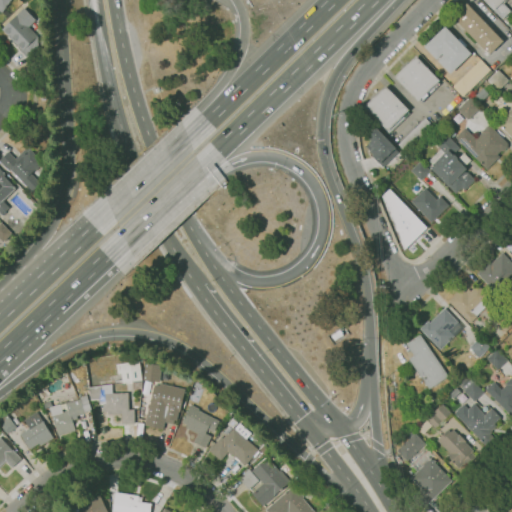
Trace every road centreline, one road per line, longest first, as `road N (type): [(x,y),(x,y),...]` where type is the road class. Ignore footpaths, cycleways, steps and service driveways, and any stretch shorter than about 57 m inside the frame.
road 1 (motorway): [(378,481),(364,271),(327,175),(319,117),(336,67),(398,0)]
road 2 (primary): [(338,423),(208,260),(183,215),(136,102),(113,0)]
road 3 (motorway): [(0,392),(84,337),(158,337),(204,363),(364,511)]
road 4 (residential): [(433,0),(349,105),(350,162),(401,285)]
road 5 (motorway): [(199,165),(282,158),(309,175),(323,211),(317,247),(280,279),(254,282),(208,260)]
road 6 (primary): [(93,0),(130,158),(198,290)]
road 7 (motorway): [(199,165),(375,0)]
road 8 (residential): [(17,511),(66,473),(106,460),(170,469),(204,485),(224,511)]
road 9 (motorway): [(328,0),(197,128)]
road 10 (primary): [(198,290),(309,430)]
road 11 (motorway): [(58,0),(69,162)]
road 12 (residential): [(511,191),(412,286),(401,285)]
road 13 (motorway): [(234,0),(244,19),(242,49),(199,109),(197,128)]
road 14 (motorway): [(69,162),(67,194),(38,244),(38,281)]
